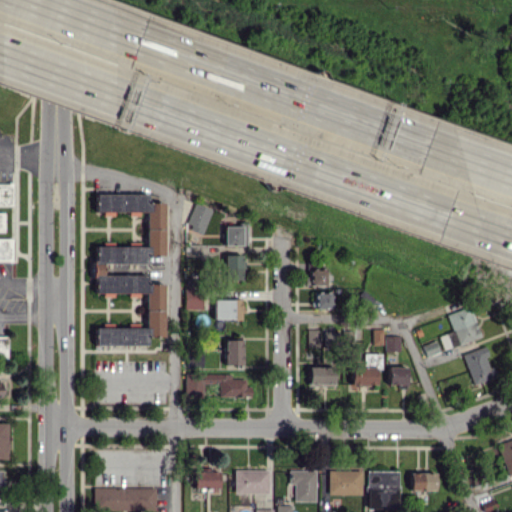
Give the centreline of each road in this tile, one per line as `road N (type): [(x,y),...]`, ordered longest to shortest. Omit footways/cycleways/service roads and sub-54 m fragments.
road 1 (residential): [(57,426),(441,428),(511,404)]
road 2 (secondary): [(56,120),(57,511)]
road 3 (motorway): [(133,103),(473,228)]
road 4 (motorway): [(455,157),(134,41)]
road 5 (residential): [(283,426),(280,234)]
road 6 (motorway): [(0,54),(133,103)]
road 7 (motorway): [(134,41),(21,0)]
road 8 (secondary): [(56,120),(55,0)]
